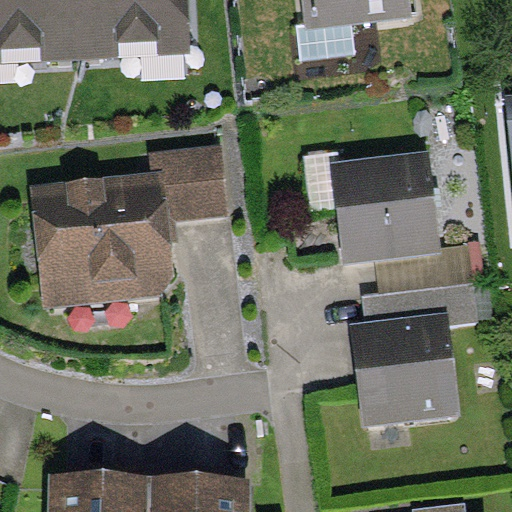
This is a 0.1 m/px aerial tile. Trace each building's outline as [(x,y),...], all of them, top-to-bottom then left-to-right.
[(195,0),(0,0),(0,67),(199,56),(195,0)] [(303,0),(307,39),(416,29),(413,0),(303,0)] [(228,150),(156,154),(158,188),(41,195),(48,316),(190,307),(185,218),(232,215),(228,150)] [(433,156),(341,167),(352,262),(444,251),(433,156)] [(462,322),(364,332),(374,433),(472,423),(462,322)] [(257,511),(258,494),(67,491),(66,511),(257,511)]
